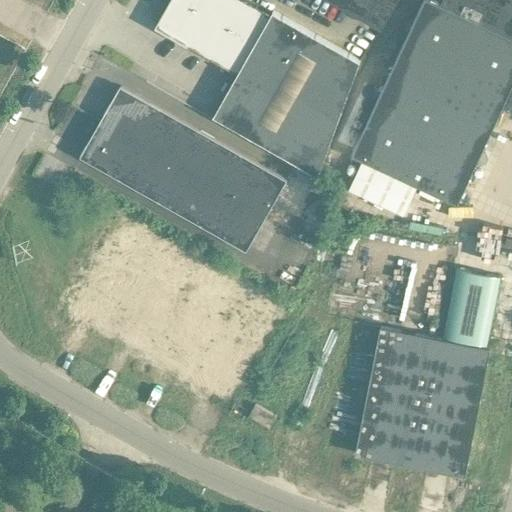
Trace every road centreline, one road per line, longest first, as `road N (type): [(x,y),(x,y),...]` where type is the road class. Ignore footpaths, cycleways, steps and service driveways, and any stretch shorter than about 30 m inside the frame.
road 1 (unclassified): [(0,352),(157,447),(333,511)]
road 2 (unclassified): [(63,47),(0,158)]
